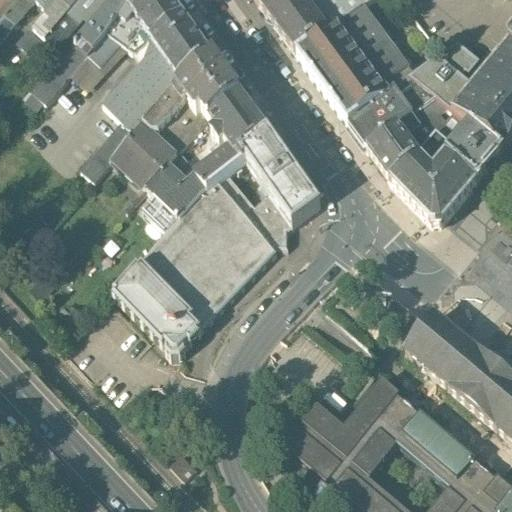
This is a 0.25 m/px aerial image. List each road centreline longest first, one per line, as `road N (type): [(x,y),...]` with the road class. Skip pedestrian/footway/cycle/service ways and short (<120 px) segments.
road 1 (tertiary): [(265,511),(226,435),(230,371),(260,322),(334,261),(351,216)]
road 2 (tertiary): [(351,216),(280,94),(207,0)]
road 3 (primary): [(0,363),(139,511)]
road 4 (residential): [(511,178),(428,278)]
road 5 (residential): [(0,421),(86,511)]
